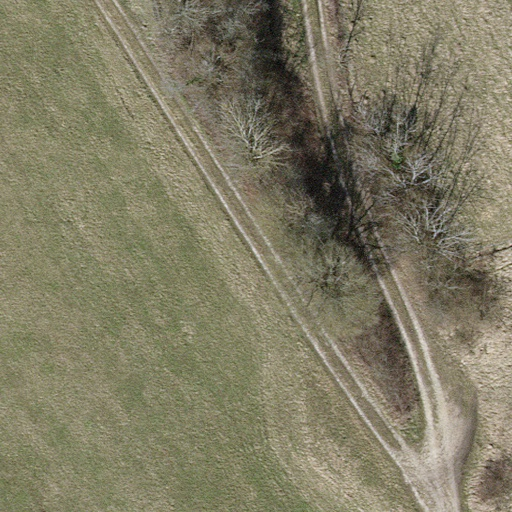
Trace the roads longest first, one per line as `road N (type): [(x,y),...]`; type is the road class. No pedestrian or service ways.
road 1 (track): [(443,511),(108,0)]
road 2 (track): [(450,511),(411,325),(365,210),(318,0)]
